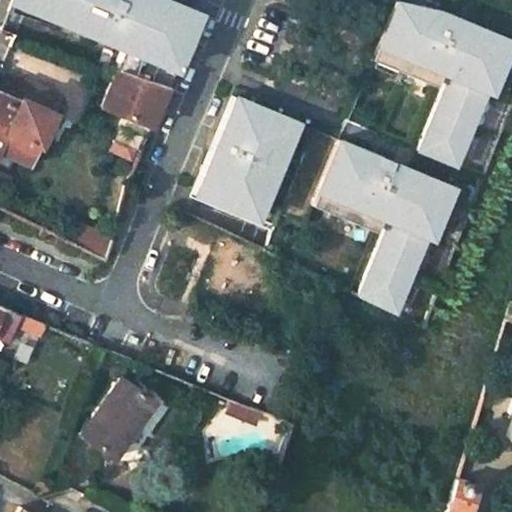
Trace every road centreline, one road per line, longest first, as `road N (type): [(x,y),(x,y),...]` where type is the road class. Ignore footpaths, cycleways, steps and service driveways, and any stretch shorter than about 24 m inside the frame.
road 1 (residential): [(234,0),(110,306)]
road 2 (unknown): [(205,72),(404,158)]
road 3 (unknown): [(110,306),(266,375)]
road 4 (residential): [(0,255),(110,306)]
